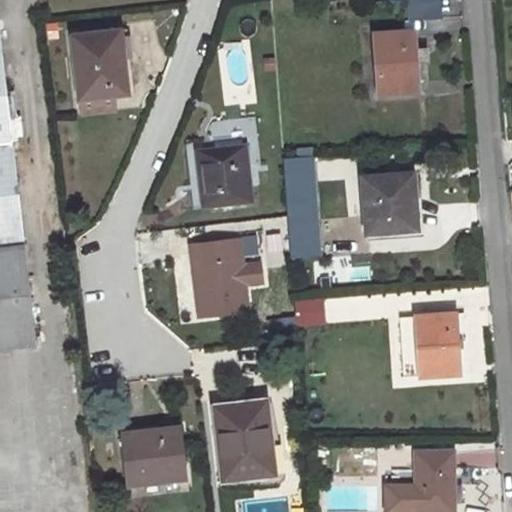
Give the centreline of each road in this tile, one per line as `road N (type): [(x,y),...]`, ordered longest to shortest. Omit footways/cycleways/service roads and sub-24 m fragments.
road 1 (residential): [(199,0),(176,81),(103,238),(120,356)]
road 2 (residential): [(484,0),(511,368)]
